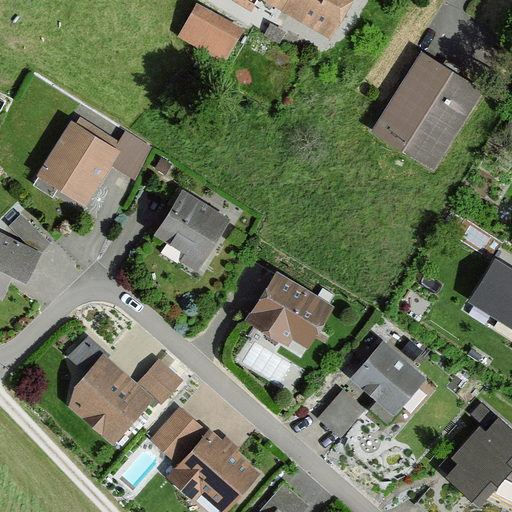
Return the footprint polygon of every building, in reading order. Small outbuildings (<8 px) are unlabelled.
[(260,0),(270,0),(331,38),(354,0),(231,0),(253,13),(260,0)] [(182,38),(229,65),(248,33),(201,6),(182,38)] [(436,167),(482,88),(418,51),(372,131),(436,167)] [(47,177),(92,205),(124,152),(78,125),(47,177)] [(175,257),(207,275),(235,223),(185,195),(160,238),(179,249),(175,257)] [(49,256),(0,233),(0,297),(8,301),(20,276),(36,283),(49,256)] [(511,271),(495,260),(469,301),(511,328),(511,271)] [(295,356),(334,310),(285,268),(245,315),(295,356)] [(72,402),(121,447),(182,382),(161,362),(139,385),(89,338),(70,358),(93,380),(72,402)] [(430,383),(386,347),(356,383),(400,419),(430,383)] [(341,431),(367,404),(344,382),(318,409),(341,431)] [(206,497),(222,511),(235,511),(263,481),(182,408),(152,442),(183,469),(172,482),(198,505),(206,497)] [(459,457),(469,465),(457,480),(489,506),(511,477),(511,423),(503,417),(491,432),(483,426),(459,457)]
